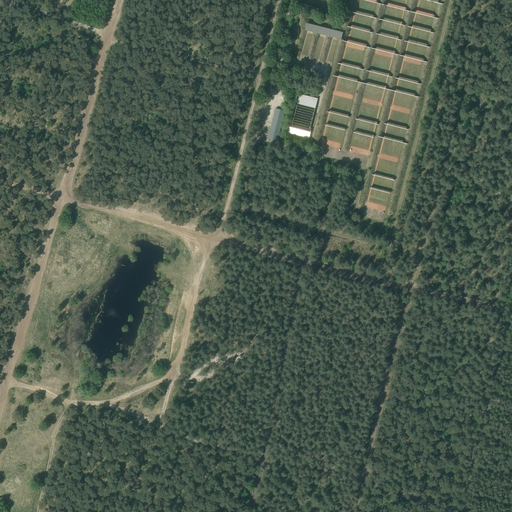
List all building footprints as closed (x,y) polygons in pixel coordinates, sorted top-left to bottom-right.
[(388,1),(387,5),(403,10),(404,6),(388,1)] [(416,8),(415,13),(434,18),(435,13),(416,8)] [(338,39),(340,32),(304,23),(302,30),(338,39)] [(406,60),(422,64),(423,62),(425,62),(426,58),(407,54),(406,60)] [(290,125),(288,133),(309,138),(311,131),(310,129),(318,99),(300,94),(292,125),(290,125)] [(277,141),(285,111),(276,108),(268,139),(277,141)] [(324,128),(320,144),(340,148),(341,142),(338,142),(340,134),(338,133),(339,129),(324,126),(323,128),(324,128)]
